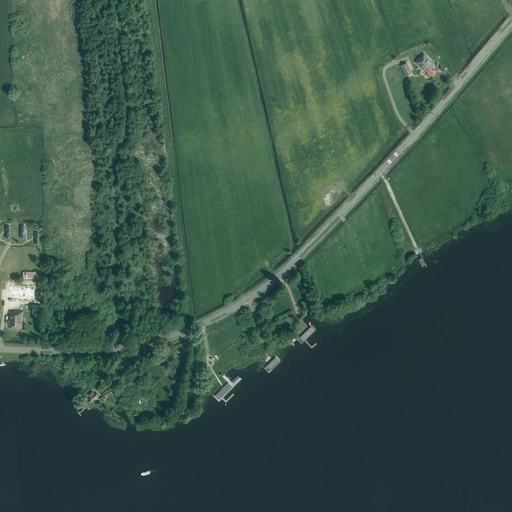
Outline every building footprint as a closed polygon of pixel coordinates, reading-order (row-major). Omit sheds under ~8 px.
[(424,69),(428,73),(426,75),(429,78),(431,76),(436,71),(431,66),(433,64),(423,54),(415,62),(423,70),(424,69)] [(412,73),(406,62),(400,66),(405,76),(412,73)] [(8,287),(8,301),(15,301),(15,297),(32,298),(32,287),(8,287)] [(41,305),(33,305),(32,313),(41,313),(41,305)] [(22,328),(23,312),(11,311),(10,311),(9,320),(6,320),(6,322),(9,323),(9,327),(22,328)] [(312,327),(299,340),(303,345),(317,331),(312,327)] [(280,362),(275,357),(265,368),(270,372),(280,362)] [(233,377),(213,397),(218,403),(238,383),(233,377)] [(92,401),(99,395),(96,392),(94,394),(92,391),(89,395),(91,397),(90,398),(89,398),(88,399),(88,400),(88,401),(89,402),(89,403),(90,403),(91,403),(92,402),(92,401)]
